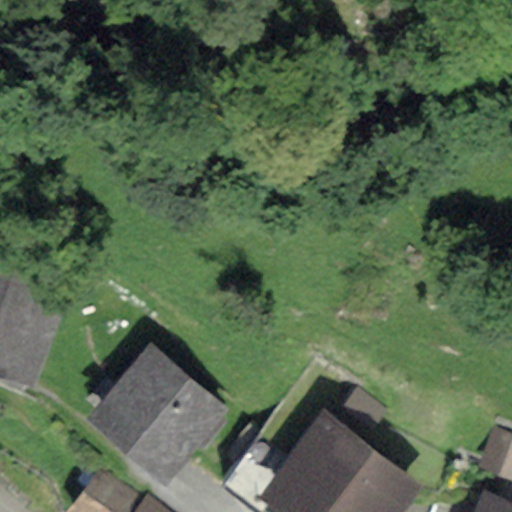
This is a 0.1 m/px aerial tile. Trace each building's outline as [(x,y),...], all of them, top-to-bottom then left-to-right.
[(56,286),(0,264),(0,351),(28,362),(56,286)] [(214,413),(154,363),(107,419),(167,469),(214,413)] [(348,403),(373,421),(387,403),(362,385),(348,403)] [(331,427),(279,495),(301,511),(387,511),(408,485),(331,427)] [(486,457),(511,467),(511,437),(496,431),(486,457)]
